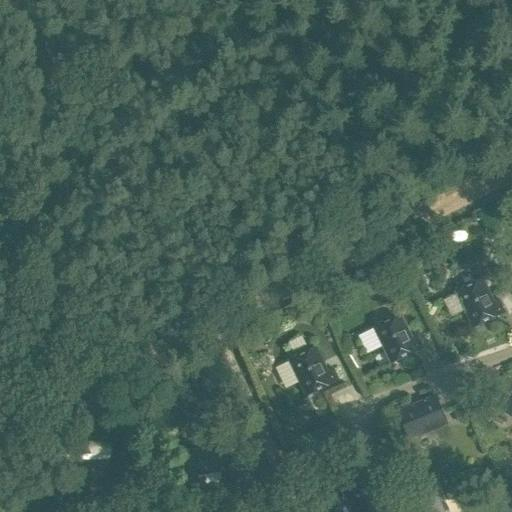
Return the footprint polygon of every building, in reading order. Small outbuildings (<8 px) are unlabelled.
[(481,279),(452,293),(471,331),(479,327),(479,328),(481,328),(482,327),(482,325),(491,321),(493,321),(495,321),(496,320),(496,318),(505,314),(499,300),(493,303),(481,279)] [(399,314),(371,327),(389,365),(397,361),(398,362),(399,362),(400,361),(400,359),(411,355),(412,355),(413,355),(414,354),(414,353),(423,348),(417,335),(411,337),(399,314)] [(315,346),(286,361),(304,398),(312,394),(313,395),(315,395),(315,393),(326,388),(327,388),(328,388),(329,387),(329,385),(339,381),(332,367),(326,370),(315,346)] [(510,393),(511,389),(511,378),(507,376),(500,387),(510,393)] [(176,390),(171,391),(175,421),(200,417),(197,400),(192,400),(189,380),(175,382),(176,390)] [(438,393),(400,408),(398,409),(410,440),(451,423),(438,393)] [(511,396),(502,413),(511,419),(511,396)] [(465,408),(455,411),(459,422),(469,418),(465,408)] [(76,442),(66,469),(100,481),(108,454),(76,442)] [(197,477),(231,475),(230,453),(196,455),(197,477)] [(389,511),(386,503),(380,491),(375,478),(364,483),(354,487),(344,492),(349,504),(352,511),(389,511)] [(441,490),(444,504),(471,499),(468,485),(441,490)]
